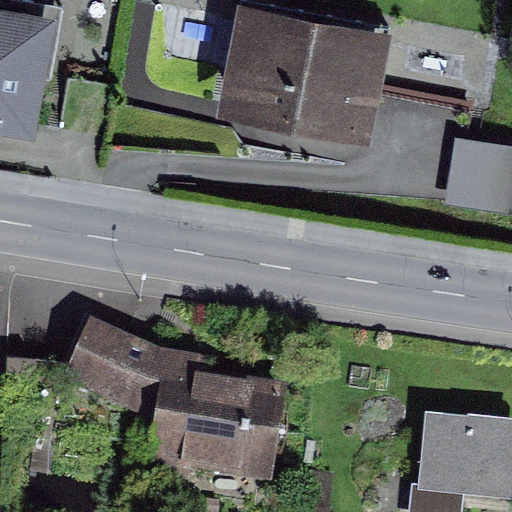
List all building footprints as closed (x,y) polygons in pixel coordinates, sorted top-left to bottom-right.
[(44,29),(0,20),(0,124),(26,129),(44,29)] [(377,45),(249,20),(232,109),(360,134),(377,45)] [(511,169),(511,153),(464,144),(454,199),(505,208),(511,169)] [(228,339),(98,295),(69,378),(174,413),(159,458),(257,491),(256,472),(300,487),(329,403),(219,366),(228,339)] [(511,456),(511,420),(431,411),(422,485),(507,495),(511,456)]
